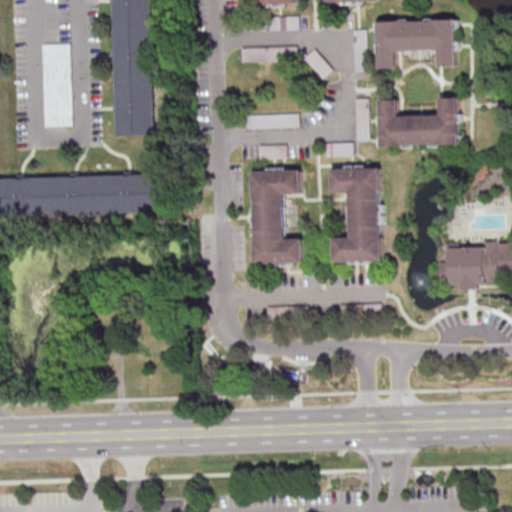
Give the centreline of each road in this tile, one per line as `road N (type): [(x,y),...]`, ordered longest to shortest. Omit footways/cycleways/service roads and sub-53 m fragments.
road 1 (residential): [(216,0),(230,321),(246,339),(266,345),(511,349)]
road 2 (secondary): [(365,425),(0,437)]
